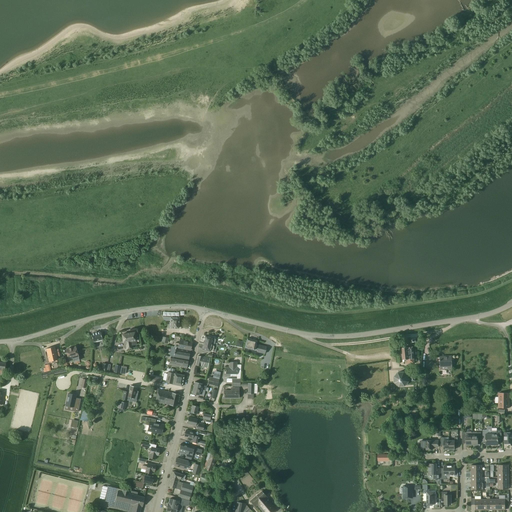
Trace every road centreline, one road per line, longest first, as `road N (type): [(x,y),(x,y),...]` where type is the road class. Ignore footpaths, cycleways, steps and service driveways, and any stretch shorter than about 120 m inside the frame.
road 1 (unclassified): [(204,310),(347,336),(511,304)]
road 2 (unclassified): [(204,310),(127,311),(0,342)]
road 3 (residential): [(255,511),(215,441),(215,404),(185,397)]
road 4 (residential): [(186,391),(80,372),(62,382)]
